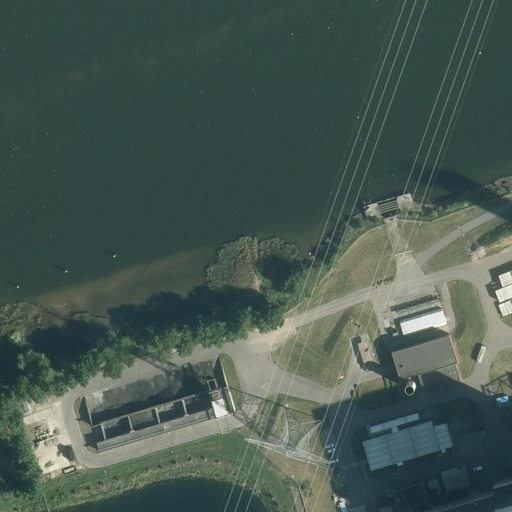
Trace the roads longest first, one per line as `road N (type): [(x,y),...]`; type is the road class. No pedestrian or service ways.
road 1 (unknown): [(244,352),(373,296),(480,271)]
road 2 (unknown): [(484,405),(500,445),(355,498)]
